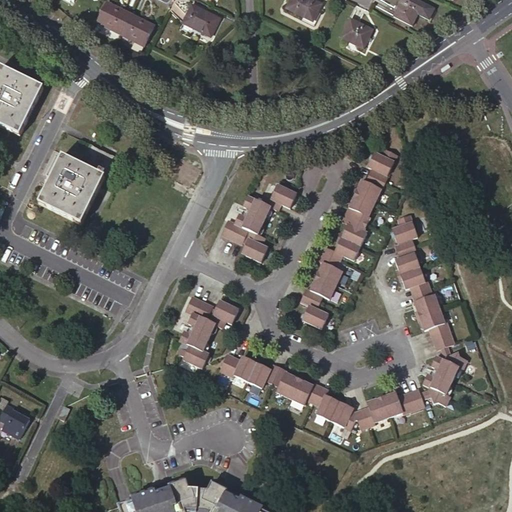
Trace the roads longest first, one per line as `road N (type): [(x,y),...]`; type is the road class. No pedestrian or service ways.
road 1 (residential): [(177,250),(139,325),(93,359),(63,365),(32,355),(0,330)]
road 2 (residential): [(275,295),(367,101)]
road 3 (residential): [(83,61),(0,222)]
road 4 (tertiary): [(221,134),(131,102),(83,61)]
road 5 (tertiary): [(367,101),(308,130),(221,134)]
road 6 (residential): [(0,231),(129,295)]
road 7 (residential): [(221,134),(210,187),(177,250)]
road 8 (tertiary): [(468,33),(367,101)]
